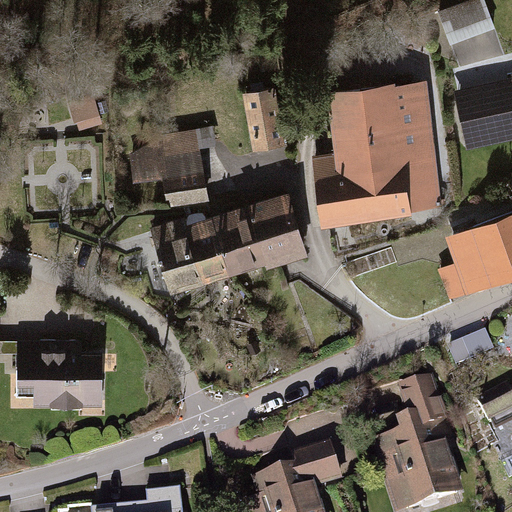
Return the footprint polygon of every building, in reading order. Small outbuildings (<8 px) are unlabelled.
[(481,0),(441,13),(451,43),(495,28),(485,0),(481,0)] [(511,76),(459,91),(473,145),(511,134),(511,76)] [(428,78),(330,91),(338,150),(312,154),(321,221),(444,205),(428,78)] [(275,84),(238,90),(248,150),(285,143),(275,84)] [(163,134),(130,151),(135,179),(163,176),(171,203),(211,198),(196,128),(163,134)] [(289,189),(249,201),(266,260),(268,265),(309,252),(289,189)] [(249,201),(212,213),(230,271),(266,260),(249,201)] [(212,213),(187,221),(204,281),(230,271),(212,213)] [(185,214),(150,225),(171,291),(204,281),(187,221),(185,214)] [(511,214),(447,239),(466,287),(511,269),(511,214)] [(82,338),(0,339),(0,335),(0,352),(16,353),(16,393),(34,393),(34,406),(105,405),(104,348),(82,348),(82,338)] [(398,432),(375,439),(397,511),(405,511),(466,493),(451,447),(455,446),(432,374),(400,384),(408,413),(394,417),(398,432)] [(511,410),(511,397),(503,383),(474,399),(488,424),(511,410)] [(283,465),(250,475),(257,497),(248,500),(252,511),(327,511),(320,488),(345,480),(332,440),(280,457),(283,465)] [(93,511),(184,511),(182,489),(147,492),(148,501),(93,507),(93,511)]
